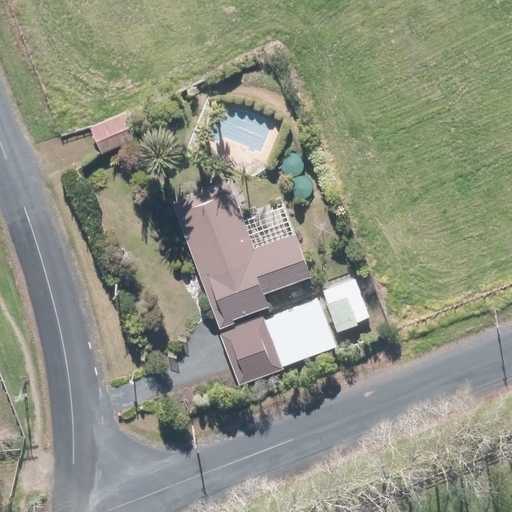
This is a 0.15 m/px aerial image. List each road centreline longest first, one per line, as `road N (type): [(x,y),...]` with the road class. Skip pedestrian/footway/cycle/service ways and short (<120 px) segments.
road 1 (unclassified): [(82,511),(511,344)]
road 2 (tertiary): [(72,511),(72,411),(57,313),(0,148)]
